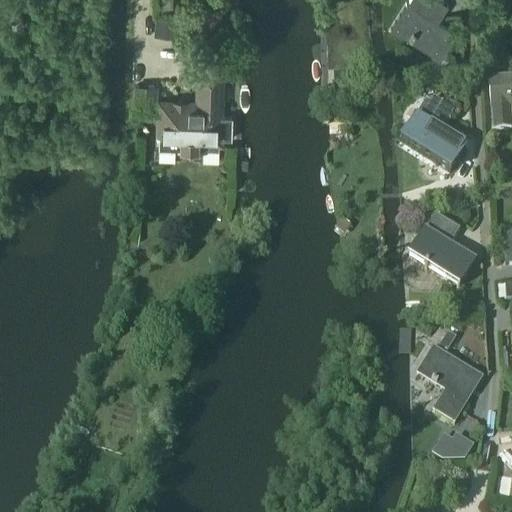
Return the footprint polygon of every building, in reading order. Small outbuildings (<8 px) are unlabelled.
[(406,2),(390,28),(440,60),(456,34),(419,10),(425,0),(410,0),(408,3),(406,2)] [(170,36),(172,19),(156,17),(155,34),(170,36)] [(223,66),(224,51),(198,50),(198,65),(223,66)] [(160,141),(159,161),(175,161),(175,149),(204,150),(203,162),(218,163),(219,142),(220,139),(225,139),(232,139),(233,117),(220,116),(222,73),(200,72),(199,104),(188,104),(186,104),(186,107),(178,107),(174,107),(174,103),(173,103),(161,103),(159,141),(160,141)] [(492,133),(511,131),(510,113),(511,112),(511,79),(488,82),(492,133)] [(400,134),(396,142),(393,146),(432,171),(435,167),(449,176),(465,150),(442,135),(449,122),(447,121),(453,113),(432,100),(429,105),(425,103),(404,137),(400,134)] [(448,250),(459,233),(434,217),(424,233),(423,232),(405,261),(456,294),(474,266),(448,250)] [(511,237),(502,238),(503,269),(511,268),(511,237)] [(416,377),(444,394),(466,407),(482,381),(444,358),(455,341),(447,336),(436,353),(432,350),(416,377)] [(454,438),(451,443),(439,463),(464,463),(472,449),(454,438)]
